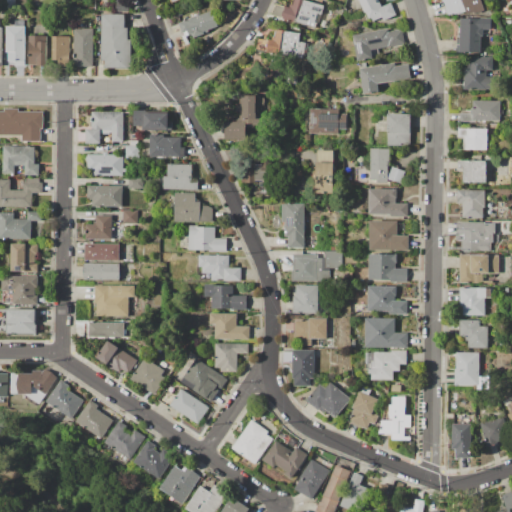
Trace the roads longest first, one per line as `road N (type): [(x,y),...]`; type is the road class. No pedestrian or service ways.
road 1 (residential): [(147,0),(176,85),(263,267),(273,317),(268,361),(285,408),(316,434),(430,484),(473,484),(511,466)]
road 2 (residential): [(430,484),(436,102),(413,0)]
road 3 (residential): [(0,352),(60,353),(279,505)]
road 4 (residential): [(60,353),(65,90)]
road 5 (residential): [(0,89),(176,85)]
road 6 (residential): [(176,85),(244,32),(261,0)]
